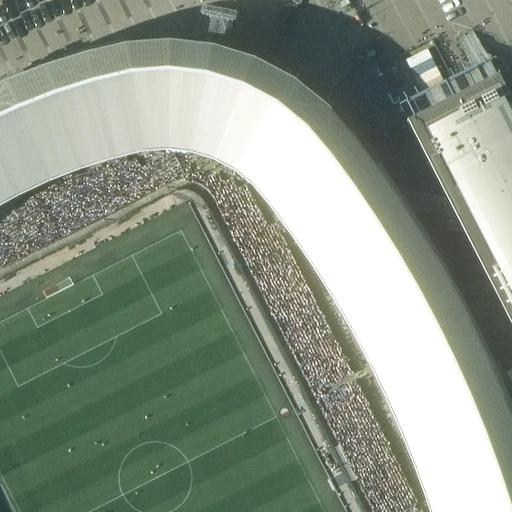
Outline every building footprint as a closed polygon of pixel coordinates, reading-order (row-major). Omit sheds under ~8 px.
[(350,6),(347,0),(339,4),(342,10),(350,6)] [(0,511),(511,511),(511,399),(499,368),(452,278),(410,206),(368,150),(332,109),(300,85),(271,69),(226,55),(181,49),(134,53),(99,61),(55,75),(16,88),(0,96),(0,511)] [(375,56),(373,51),(365,55),(368,60),(375,56)] [(375,65),(355,75),(385,134),(425,114),(413,92),(394,102),(375,65)] [(511,110),(497,80),(405,127),(511,335),(511,110)]
